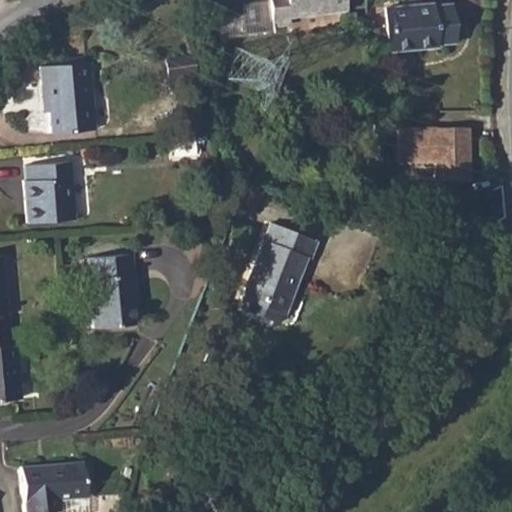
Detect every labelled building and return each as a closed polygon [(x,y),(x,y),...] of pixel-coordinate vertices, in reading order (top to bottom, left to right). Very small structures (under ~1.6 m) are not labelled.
[(265,0),(269,23),(287,20),(286,12),(342,3),(341,0),(265,0)] [(427,0),(415,0),(380,4),(385,46),(432,42),(432,39),(450,37),(446,0),(437,0),(428,1),(427,0)] [(89,61),(40,65),(41,83),(46,83),(50,132),(94,128),(89,61)] [(467,125),(397,126),(398,161),(433,160),(434,178),(468,177),(468,158),(463,154),(463,141),(467,141),(467,125)] [(18,184),(16,184),(20,226),(67,222),(62,166),(17,170),(18,184)] [(265,220),(236,296),(279,312),(301,254),(304,256),(310,237),(265,220)] [(87,279),(81,280),(86,330),(127,327),(124,296),(129,296),(126,256),(85,260),(87,279)] [(279,312),(236,296),(233,302),(276,319),(279,312)] [(5,345),(0,345),(0,399),(16,399),(11,345),(5,345)] [(51,511),(51,510),(54,499),(79,497),(76,463),(66,464),(14,469),(17,511),(51,511)]
